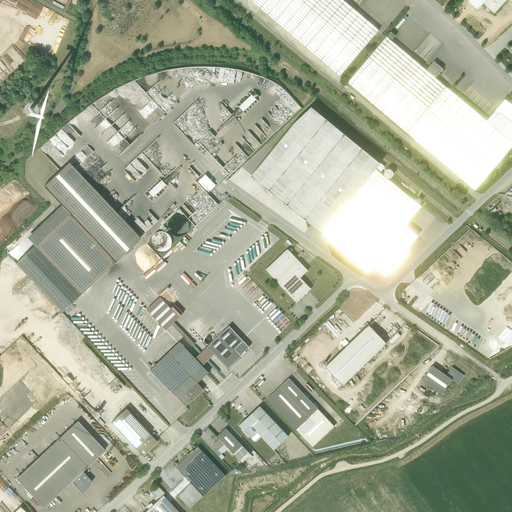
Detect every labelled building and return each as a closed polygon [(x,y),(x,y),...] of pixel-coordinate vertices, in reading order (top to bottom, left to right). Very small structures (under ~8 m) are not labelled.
[(379,30),(344,0),(250,0),(340,76),(379,30)] [(486,0),(508,0),(511,3),(511,0),(469,0),(468,1),(477,10),(483,3),(486,0)] [(494,13),(506,0),(486,0),(483,3),(494,13)] [(347,82),(407,133),(475,190),(511,146),(511,105),(505,99),(486,121),(446,86),(435,78),(443,68),(434,61),(427,70),(386,36),(347,82)] [(22,60),(28,60),(20,51),(19,53),(12,53),(9,59),(9,58),(3,63),(2,65),(0,65),(0,82),(16,69),(16,66),(17,66),(22,62),(22,60)] [(244,109),(257,97),(253,91),(240,104),(244,109)] [(323,234),(376,169),(304,110),(251,175),(264,185),(268,184),(269,190),(270,190),(274,189),(275,195),(276,195),(280,194),(281,199),(282,200),(286,199),(287,204),(288,205),(292,204),(293,209),(297,208),(299,214),(303,213),(305,218),(323,233),(322,234),(323,234)] [(128,173),(136,182),(148,172),(149,168),(146,168),(148,166),(147,166),(147,164),(144,164),(144,170),(141,167),(138,170),(135,170),(136,163),(138,161),(138,160),(136,157),(124,168),(128,173)] [(68,213),(16,263),(61,312),(80,293),(77,290),(111,258),(114,262),(140,238),(69,162),(43,187),(68,213)] [(376,169),(323,234),(369,271),(375,263),(388,273),(418,235),(406,225),(421,206),(376,169)] [(206,172),(199,179),(210,190),(217,184),(206,172)] [(162,179),(149,192),(154,197),(167,185),(162,179)] [(181,238),(154,265),(156,267),(146,276),(150,280),(151,280),(152,281),(153,281),(152,279),(160,272),(157,270),(176,252),(174,250),(183,240),(181,238)] [(266,269),(296,302),(311,288),(300,277),(308,270),(287,249),(266,269)] [(386,343),(369,324),(325,366),(343,385),(386,343)] [(246,352),(245,351),(249,347),(229,326),(208,346),(228,368),(241,356),(246,352)] [(209,372),(180,341),(150,369),(185,406),(192,399),(193,400),(204,389),(197,383),(209,372)] [(432,365),(422,380),(441,394),(451,379),(458,384),(464,375),(452,367),(446,375),(432,365)] [(334,426),(289,378),(267,399),(312,447),(334,426)] [(260,405),(239,425),(244,431),(243,432),(248,437),(249,436),(254,441),(260,436),(274,450),(288,436),(260,405)] [(111,422),(142,456),(157,442),(126,408),(111,422)] [(105,450),(77,421),(16,478),(43,507),(72,481),(75,484),(74,485),(81,492),(89,485),(88,485),(92,481),(82,471),(105,450)] [(247,457),(249,460),(253,456),(226,428),(213,440),(215,442),(213,444),(219,451),(225,445),(242,462),(247,457)] [(203,496),(225,476),(198,446),(193,450),(188,454),(188,453),(179,461),(180,463),(176,467),(203,496)] [(178,511),(163,495),(164,493),(157,486),(152,491),(159,498),(153,505),(151,503),(146,507),(148,509),(144,511),(178,511)]
